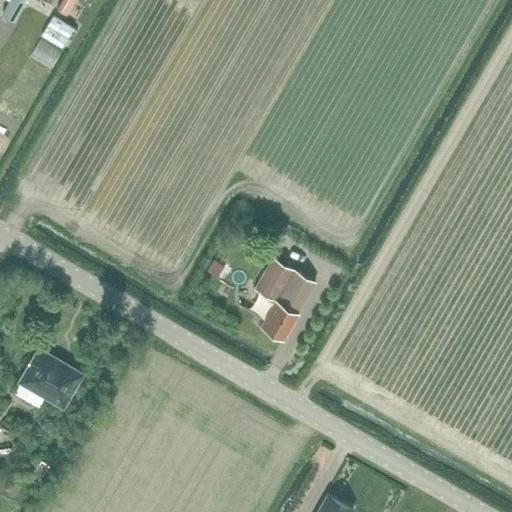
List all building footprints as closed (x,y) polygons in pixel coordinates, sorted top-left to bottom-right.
[(14,20),(25,0),(8,0),(2,13),(14,20)] [(65,13),(72,0),(63,0),(58,9),(65,13)] [(91,12),(94,0),(81,0),(79,9),(91,12)] [(71,12),(59,32),(82,45),(93,25),(71,12)] [(284,338),(299,312),(317,281),(273,256),(255,287),(276,300),(262,324),(284,338)] [(21,381),(15,390),(39,405),(44,395),(64,406),(83,374),(41,348),(21,381)] [(350,511),(353,509),(329,494),(317,511),(350,511)]
